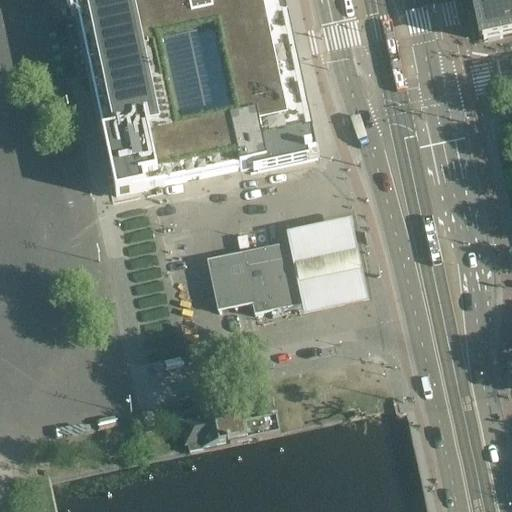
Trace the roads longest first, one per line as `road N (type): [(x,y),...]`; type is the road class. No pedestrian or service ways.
road 1 (secondary): [(360,93),(460,511)]
road 2 (secondary): [(478,325),(431,79)]
road 3 (secondary): [(509,511),(478,325)]
